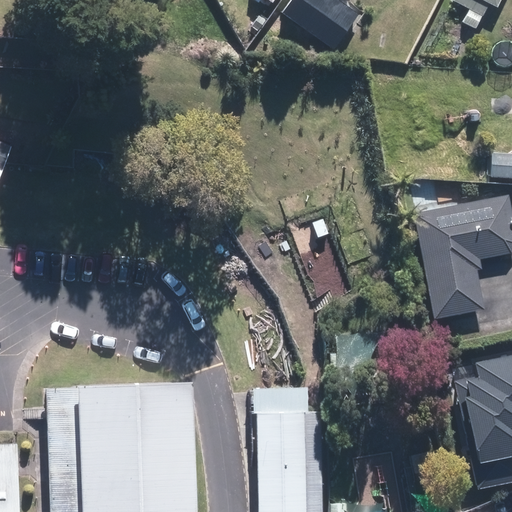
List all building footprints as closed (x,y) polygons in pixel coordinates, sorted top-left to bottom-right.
[(353,16),(330,0),(287,0),(278,14),(328,50),(353,16)] [(493,0),(450,0),(449,2),(478,16),(485,3),(490,6),(493,0)] [(511,154),(493,153),(492,176),(511,177),(511,154)] [(162,178),(83,171),(78,236),(157,243),(162,178)] [(65,182),(0,178),(0,227),(63,231),(65,182)] [(243,385),(323,371),(313,285),(225,190),(160,250),(229,324),(232,321),(243,385)] [(511,242),(504,198),(410,214),(428,319),(479,310),(470,259),(507,253),(511,244),(511,242)] [(458,381),(478,477),(511,469),(511,434),(510,427),(511,426),(511,351),(471,360),(475,377),(458,381)] [(186,511),(182,388),(37,392),(41,511),(186,511)] [(315,511),(312,415),(242,417),(244,511),(315,511)] [(0,511),(20,511),(18,443),(0,443),(0,511)]
